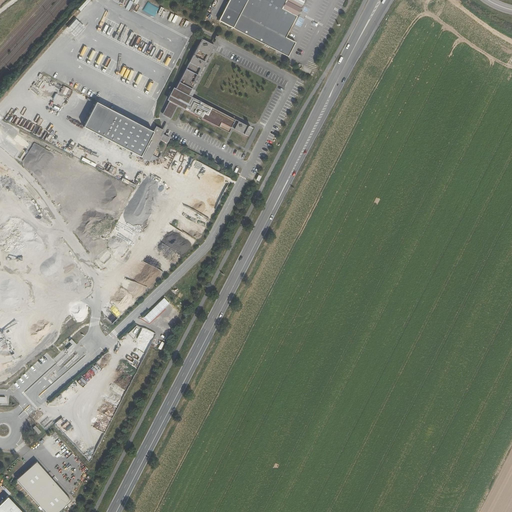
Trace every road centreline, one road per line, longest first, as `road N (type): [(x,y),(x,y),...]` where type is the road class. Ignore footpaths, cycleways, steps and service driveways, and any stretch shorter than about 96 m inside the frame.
road 1 (primary): [(285,179),(113,511)]
road 2 (primary): [(285,179),(386,0)]
road 3 (primary): [(373,0),(285,179)]
road 4 (unknown): [(72,303),(97,298),(110,285),(172,202)]
